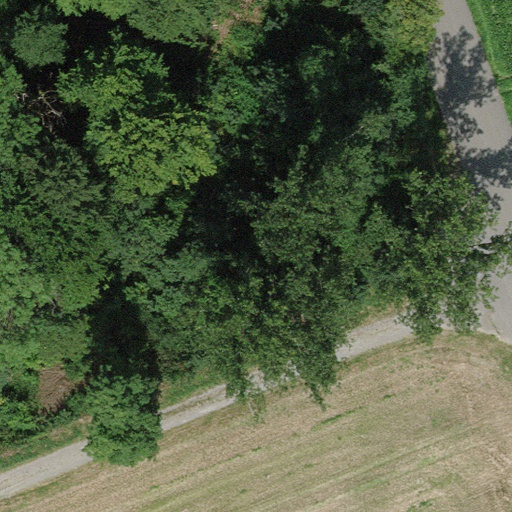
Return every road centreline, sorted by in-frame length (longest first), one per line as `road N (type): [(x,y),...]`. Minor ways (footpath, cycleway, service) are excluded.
road 1 (track): [(0,485),(511,285)]
road 2 (unclassified): [(436,0),(511,207)]
